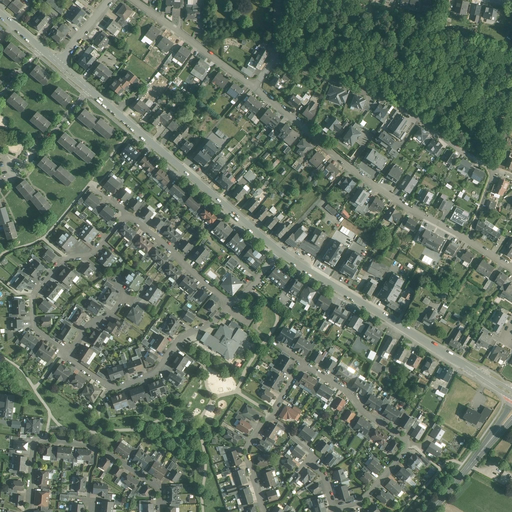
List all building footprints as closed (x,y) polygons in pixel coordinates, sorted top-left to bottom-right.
[(15,0),(14,0),(11,4),(9,7),(17,14),(23,6),(20,4),(20,3),(19,3),(15,0)] [(64,9),(63,8),(53,0),(47,0),(46,2),(61,15),(64,9)] [(435,0),(423,0),(423,5),(422,7),(429,9),(430,6),(434,7),(435,0)] [(465,14),(468,3),(458,1),(456,11),(460,12),(461,13),(465,14)] [(125,20),(132,11),(124,5),(117,14),(121,17),(125,20)] [(76,7),(72,13),(81,20),(83,18),(82,18),(85,14),(76,7)] [(196,19),(196,21),(197,21),(197,19),(200,19),(200,12),(201,12),(201,10),(192,10),(192,8),(187,8),(187,11),(185,12),(185,18),(185,19),(196,19)] [(487,8),(486,11),(484,18),(494,20),(495,15),(496,15),(497,10),(487,8)] [(43,12),(35,22),(32,25),(39,31),(50,19),(43,12)] [(72,13),(68,18),(72,22),(76,25),(79,21),(80,22),(81,20),(72,13)] [(124,26),(127,22),(125,20),(121,17),(119,21),(123,25),(124,26)] [(121,27),(117,23),(112,20),(105,28),(107,30),(107,31),(109,33),(110,32),(113,35),(117,30),(118,30),(121,27)] [(63,24),(61,26),(57,31),(57,30),(55,29),(53,32),(50,35),(59,43),(61,39),(62,39),(70,30),(63,24)] [(160,31),(155,27),(152,25),(145,36),(153,42),(160,31)] [(107,38),(101,34),(94,43),(99,47),(101,49),(103,46),(104,47),(109,40),(107,38)] [(164,37),(162,40),(157,46),(161,49),(162,48),(167,51),(166,53),(167,53),(173,44),(164,37)] [(4,49),(18,61),(25,52),(11,41),(4,49)] [(182,64),(190,53),(182,47),(176,54),(174,57),(174,58),(182,64)] [(271,51),(263,47),(261,51),(269,56),(271,51)] [(264,63),(269,56),(261,51),(256,58),(257,59),(264,63)] [(86,70),(94,60),(98,56),(93,52),(92,52),(90,54),(91,54),(86,59),(83,57),(81,59),(82,60),(79,64),(86,70)] [(173,52),(167,59),(171,62),(174,58),(174,57),(176,54),(173,52)] [(253,64),(260,68),(264,63),(257,59),(253,64)] [(209,66),(205,64),(203,63),(203,62),(200,60),(194,68),(199,72),(198,73),(202,76),(209,67),(209,66)] [(31,71),(44,83),(51,74),(38,63),(31,71)] [(93,73),(94,73),(105,82),(112,73),(101,63),(93,73)] [(249,65),(247,68),(254,73),(256,70),(249,65)] [(139,80),(130,73),(130,72),(129,72),(122,80),(120,78),(118,81),(116,80),(109,87),(118,95),(120,92),(122,93),(124,90),(126,91),(129,87),(130,88),(132,85),(133,85),(135,83),(136,84),(139,80)] [(202,81),(206,75),(207,74),(205,72),(202,75),(202,76),(202,75),(199,79),(202,81)] [(229,81),(224,77),(218,73),(213,80),(223,88),(229,81)] [(275,75),(271,83),(278,88),(283,80),(275,75)] [(241,90),(236,86),(233,84),(231,87),(231,89),(231,90),(229,90),(228,92),(228,93),(229,95),(231,94),(236,98),(239,94),(239,93),(241,90)] [(51,94),(65,105),(72,97),(58,86),(51,94)] [(340,101),(343,102),(344,102),(345,100),(340,98),(342,92),(338,91),(339,89),(331,87),(328,95),(331,96),(330,97),(334,99),(332,102),(339,104),(340,101)] [(7,99),(22,111),(29,102),(15,90),(7,99)] [(308,92),(303,98),(305,100),(307,98),(310,100),(313,96),(308,92)] [(235,103),(237,100),(241,96),(239,94),(236,98),(234,97),(232,100),(235,103)] [(302,101),(294,94),(289,101),(297,107),(302,101)] [(250,109),(257,100),(251,95),(244,103),(250,109)] [(362,98),(358,97),(358,98),(354,96),(351,105),(354,106),(354,107),(358,109),(358,108),(362,109),(365,100),(361,99),(362,98)] [(257,100),(250,109),(256,114),(264,104),(257,100)] [(312,120),(320,108),(317,106),(319,105),(313,100),(302,113),(312,120)] [(134,107),(136,109),(138,111),(139,111),(142,114),(148,108),(139,101),(134,107)] [(382,106),(380,104),(374,112),(382,118),(388,110),(385,108),(386,107),(383,105),(382,106)] [(93,126),(99,119),(86,108),(78,117),(91,128),(93,126)] [(260,117),(267,123),(276,113),(269,108),(260,117)] [(30,119),(44,131),(51,122),(38,110),(30,119)] [(155,126),(159,122),(166,114),(162,111),(162,110),(162,111),(158,115),(156,113),(149,121),(155,126)] [(257,124),(260,119),(252,113),(249,117),(257,124)] [(282,119),(276,113),(267,123),(274,129),(282,119)] [(170,118),(166,114),(159,122),(163,126),(167,122),(170,118)] [(397,134),(398,133),(404,124),(405,125),(405,124),(407,121),(398,114),(390,125),(389,125),(387,128),(393,132),(394,132),(397,134)] [(108,139),(116,130),(101,117),(99,119),(93,126),(108,139)] [(339,130),(342,127),(338,124),(339,122),(336,120),(336,119),(335,119),(332,117),(325,126),(332,131),(333,129),(337,132),(339,130)] [(176,128),(170,123),(167,127),(173,132),(176,128)] [(293,128),(286,123),(280,129),(282,130),(278,135),(284,139),(293,128)] [(179,133),(178,133),(176,132),(170,139),(176,144),(180,140),(182,137),(183,138),(190,130),(185,126),(179,133)] [(360,134),(350,127),(342,139),(344,141),(343,143),(347,146),(348,144),(351,146),(360,134)] [(291,144),(300,133),(293,128),(284,139),(291,144)] [(429,134),(421,128),(415,136),(422,141),(423,142),(429,134)] [(219,129),(215,133),(222,139),(226,135),(219,129)] [(74,149),(79,143),(65,131),(57,139),(71,151),(74,149)] [(389,139),(385,136),(381,134),(376,141),(387,149),(388,149),(389,148),(393,142),(389,139)] [(314,146),(303,137),(297,144),(300,147),(297,150),(304,157),(314,146)] [(430,143),(426,147),(439,157),(444,149),(439,145),(440,144),(433,139),(430,143)] [(185,142),(184,143),(182,142),(181,141),(180,141),(180,140),(176,144),(181,148),(185,143),(185,142)] [(209,140),(193,159),(205,169),(209,165),(207,163),(219,148),(209,140)] [(88,162),(96,153),(81,141),(79,143),(74,149),(88,162)] [(181,148),(186,153),(189,150),(190,150),(190,149),(193,146),(192,145),(191,144),(190,144),(187,142),(186,142),(185,143),(181,148)] [(120,152),(126,157),(131,151),(129,149),(128,143),(120,152)] [(132,146),(128,143),(129,149),(131,151),(133,152),(140,152),(136,149),(132,146)] [(392,148),(389,153),(396,158),(399,153),(392,148)] [(326,158),(318,150),(308,159),(317,167),(326,158)] [(376,162),(380,165),(380,166),(383,168),(385,165),(383,164),(386,160),(376,152),(372,150),(369,154),(367,153),(366,155),(373,160),(370,164),(371,165),(373,166),(376,162)] [(454,153),(450,151),(449,151),(447,150),(444,154),(447,155),(444,160),(451,165),(451,164),(457,156),(454,154),(454,153)] [(133,152),(131,151),(126,157),(131,162),(140,152),(133,152)] [(54,173),(59,167),(45,155),(37,163),(52,176),(54,173)] [(140,163),(145,167),(151,160),(146,155),(142,160),(140,163)] [(157,164),(151,160),(145,167),(150,172),(153,168),(157,164)] [(270,167),(272,170),(273,170),(274,169),(273,168),(279,162),(277,160),(270,167)] [(303,165),(297,160),(292,165),(298,171),(303,165)] [(467,173),(471,166),(471,164),(463,160),(459,168),(467,173)] [(213,178),(219,172),(218,171),(221,167),(216,162),(215,163),(212,167),(213,167),(207,174),(213,178)] [(329,171),(326,174),(332,180),(341,170),(332,162),(326,168),(329,171)] [(325,166),(322,163),(313,172),(317,175),(325,166)] [(54,173),(68,184),(75,176),(62,164),(59,167),(54,173)] [(403,172),(394,166),(386,177),(395,183),(403,172)] [(153,178),(155,175),(158,172),(153,168),(150,172),(148,174),(153,178)] [(155,175),(160,180),(167,173),(161,168),(158,172),(155,175)] [(472,177),(476,180),(480,182),(485,174),(476,169),(472,177)] [(256,176),(249,170),(243,177),(250,183),(256,176)] [(172,178),(167,173),(160,180),(166,185),(169,181),(172,178)] [(244,175),(241,173),(236,180),(238,182),(244,175)] [(226,177),(222,174),(216,181),(222,186),(228,179),(226,177)] [(233,184),(229,181),(233,177),(231,175),(228,179),(222,186),(227,191),(233,184)] [(418,181),(408,175),(401,187),(410,193),(418,181)] [(350,192),(357,183),(348,176),(346,179),(341,185),(350,192)] [(111,177),(104,186),(108,190),(115,181),(111,177)] [(30,197),(36,192),(25,178),(16,185),(27,199),(30,197)] [(504,195),(510,182),(500,178),(497,185),(495,184),(492,191),(504,195)] [(115,181),(108,190),(112,193),(119,184),(115,181)] [(169,181),(166,185),(164,188),(168,192),(171,189),(174,185),(169,181)] [(171,189),(176,194),(183,186),(178,181),(174,185),(171,189)] [(238,201),(242,196),(246,191),(240,185),(231,195),(238,201)] [(188,190),(183,186),(176,194),(181,198),(185,194),(188,190)] [(364,190),(360,187),(351,200),(355,203),(356,202),(361,206),(369,195),(363,191),(364,190)] [(36,192),(30,197),(42,212),(51,204),(39,189),(36,192)] [(130,194),(124,189),(118,196),(122,199),(124,201),(130,194)] [(433,195),(424,190),(421,196),(420,195),(418,199),(428,204),(433,195)] [(91,194),(85,202),(90,205),(96,198),(91,194)] [(185,194),(181,198),(179,201),(184,204),(186,202),(189,198),(185,194)] [(186,202),(191,206),(197,199),(192,194),(189,198),(186,202)] [(376,197),(370,207),(374,211),(377,208),(382,211),(387,203),(376,197)] [(96,198),(90,205),(94,209),(100,201),(96,198)] [(448,202),(440,198),(436,207),(443,211),(448,202)] [(141,204),(135,199),(129,206),(136,211),(141,204)] [(202,203),(197,199),(191,206),(196,211),(199,206),(202,203)] [(251,213),(253,210),(259,204),(253,199),(245,207),(251,213)] [(489,200),(485,210),(490,213),(494,202),(489,200)] [(339,211),(330,202),(326,207),(334,215),(339,211)] [(2,206),(0,207),(0,222),(0,223),(3,222),(10,220),(6,205),(2,206)] [(106,206),(100,214),(104,217),(111,210),(106,206)] [(199,206),(196,211),(194,213),(198,216),(200,214),(203,210),(199,206)] [(200,214),(206,219),(212,211),(206,206),(203,210),(200,214)] [(255,216),(261,221),(268,213),(266,211),(267,209),(264,206),(255,216)] [(399,222),(402,216),(397,213),(398,211),(390,206),(384,217),(392,221),(394,219),(399,222)] [(464,212),(457,208),(451,219),(457,223),(457,222),(463,225),(468,217),(463,214),(464,212)] [(153,214),(147,209),(141,215),(147,220),(153,214)] [(111,210),(104,217),(109,221),(115,213),(111,210)] [(340,213),(346,219),(350,216),(344,210),(340,213)] [(218,216),(212,211),(206,219),(211,224),(215,220),(218,216)] [(275,216),(273,219),(276,223),(279,220),(280,221),(284,217),(279,212),(275,216)] [(405,225),(415,231),(420,222),(410,216),(408,220),(405,225)] [(264,224),(264,225),(266,227),(267,227),(270,230),(276,223),(273,219),(270,217),(264,224)] [(164,223),(158,218),(158,219),(156,219),(155,221),(155,222),(153,225),(158,230),(159,229),(160,229),(162,226),(161,226),(164,223)] [(10,220),(3,222),(8,238),(19,235),(14,219),(10,220)] [(215,220),(211,224),(209,226),(214,230),(219,223),(215,220)] [(214,230),(219,234),(228,224),(222,220),(219,223),(214,230)] [(488,235),(492,228),(480,220),(477,229),(488,235)] [(89,242),(94,237),(99,231),(88,221),(83,227),(78,233),(89,242)] [(274,233),(276,235),(280,239),(288,230),(287,229),(291,225),(288,223),(286,225),(285,224),(284,226),(282,224),(274,233)] [(233,229),(228,224),(219,234),(225,239),(233,229)] [(131,229),(125,225),(120,232),(125,236),(131,229)] [(175,231),(169,227),(163,234),(169,238),(175,231)] [(427,246),(429,247),(436,234),(424,228),(416,242),(426,247),(427,246)] [(492,228),(488,235),(497,242),(502,234),(492,228)] [(136,233),(131,229),(125,236),(130,240),(136,233)] [(293,249),(295,246),(300,240),(301,241),(307,235),(308,233),(305,231),(304,232),(300,229),(294,236),(292,234),(285,242),(293,249)] [(319,247),(326,235),(317,229),(311,238),(309,241),(319,247)] [(76,240),(66,231),(63,235),(64,236),(61,240),(60,239),(57,242),(67,251),(71,247),(71,246),(72,245),(73,245),(76,240)] [(175,231),(169,238),(174,243),(180,236),(175,231)] [(228,242),(234,247),(242,237),(237,232),(228,242)] [(447,240),(436,234),(429,247),(435,250),(434,251),(440,254),(447,240)] [(300,240),(295,246),(300,249),(300,248),(315,257),(321,248),(319,247),(309,241),(311,238),(307,235),(301,241),(300,240)] [(141,237),(135,245),(140,249),(147,241),(141,237)] [(248,241),(242,237),(234,247),(239,252),(248,241)] [(329,250),(328,249),(322,259),(325,260),(324,262),(330,266),(331,264),(334,266),(340,256),(344,249),(343,248),(344,245),(335,240),(329,250)] [(447,249),(455,253),(461,245),(453,240),(447,249)] [(147,241),(140,249),(146,253),(152,245),(147,241)] [(185,241),(180,247),(186,252),(191,246),(185,241)] [(192,256),(196,260),(207,248),(202,244),(192,256)] [(243,256),(251,262),(259,252),(252,246),(243,256)] [(108,248),(103,255),(112,262),(117,256),(108,248)] [(210,251),(207,248),(196,260),(200,263),(210,251)] [(157,249),(151,256),(156,261),(162,254),(157,249)] [(465,252),(460,260),(469,266),(476,254),(469,250),(467,252),(465,252)] [(55,256),(48,251),(43,257),(50,262),(55,256)] [(266,258),(259,252),(251,262),(258,268),(266,258)] [(344,262),(338,271),(351,279),(357,269),(356,269),(362,258),(352,252),(346,263),(344,262)] [(162,254),(156,261),(162,265),(168,258),(162,254)] [(108,268),(112,262),(103,255),(98,260),(108,268)] [(225,264),(232,270),(238,263),(232,257),(225,264)] [(496,266),(484,259),(477,269),(490,276),(496,266)] [(45,268),(35,260),(30,265),(41,274),(41,273),(42,271),(43,271),(45,268)] [(367,271),(372,274),(380,278),(385,270),(377,266),(378,264),(373,261),(367,271)] [(93,269),(86,263),(80,270),(87,276),(93,269)] [(176,269),(171,264),(165,271),(170,276),(176,269)] [(41,274),(30,265),(26,271),(36,279),(38,276),(39,276),(40,274),(41,274)] [(282,288),(291,278),(277,266),(268,277),(282,288)] [(76,275),(66,267),(64,270),(64,269),(63,270),(64,270),(62,272),(72,280),(76,275)] [(176,269),(170,276),(175,280),(181,273),(176,269)] [(123,282),(135,291),(144,278),(132,270),(123,282)] [(72,280),(62,272),(61,272),(62,272),(60,274),(59,275),(60,275),(57,277),(67,286),(72,280)] [(509,277),(501,272),(495,282),(502,286),(508,277),(509,277)] [(233,295),(244,283),(231,273),(221,285),(233,295)] [(388,302),(386,305),(393,310),(397,304),(394,302),(401,290),(399,289),(404,281),(392,273),(388,280),(386,279),(377,295),(388,302)] [(29,281),(21,275),(17,280),(25,287),(26,285),(29,281)] [(144,282),(149,285),(153,280),(148,277),(144,282)] [(191,281),(186,277),(179,285),(185,290),(191,281)] [(511,282),(511,279),(508,277),(502,286),(500,289),(503,291),(504,290),(505,291),(511,282)] [(484,288),(490,291),(494,282),(488,279),(484,288)] [(25,287),(17,280),(12,285),(20,292),(22,289),(23,288),(24,288),(25,287)] [(191,281),(185,290),(190,294),(197,286),(191,281)] [(296,281),(289,291),(292,293),(291,294),(295,297),(303,285),(296,281)] [(61,288),(54,282),(49,288),(56,294),(61,288)] [(363,291),(370,296),(376,286),(368,282),(363,291)] [(144,297),(153,303),(154,301),(155,302),(161,294),(159,293),(161,291),(151,285),(144,297)] [(56,294),(49,288),(45,293),(52,299),(56,294)] [(116,294),(109,288),(105,294),(112,299),(116,294)] [(308,288),(302,298),(309,302),(315,292),(308,288)] [(207,295),(201,290),(196,297),(202,302),(207,295)] [(511,302),(511,298),(502,292),(498,299),(501,301),(503,297),(511,302)] [(112,299),(105,294),(101,300),(106,304),(106,303),(109,305),(112,299)] [(321,306),(327,297),(321,294),(319,299),(316,303),(321,306)] [(327,297),(321,306),(327,309),(332,300),(327,297)] [(86,307),(97,314),(102,307),(91,299),(86,307)] [(51,306),(44,300),(39,307),(46,312),(51,306)] [(212,301),(209,304),(208,304),(207,306),(207,307),(206,307),(212,312),(214,309),(215,310),(217,307),(218,306),(212,301)] [(397,304),(393,310),(400,314),(404,308),(397,304)] [(137,305),(134,309),(141,314),(144,310),(137,305)] [(337,305),(330,317),(336,321),(343,309),(337,305)] [(130,314),(128,316),(130,318),(129,319),(132,321),(133,320),(136,322),(137,320),(138,321),(141,317),(140,316),(141,314),(134,309),(133,308),(131,311),(129,313),(130,314)] [(86,314),(79,309),(75,315),(82,320),(86,314)] [(343,309),(336,321),(342,325),(349,313),(343,309)] [(504,325),(510,315),(499,309),(493,319),(498,321),(504,325)] [(433,319),(436,315),(437,313),(431,310),(428,316),(426,315),(422,322),(431,327),(435,320),(433,319)] [(195,317),(188,312),(183,319),(191,324),(195,317)] [(82,320),(75,315),(71,320),(79,326),(82,320)] [(362,320),(354,316),(348,325),(356,330),(362,320)] [(42,326),(46,326),(47,326),(49,326),(50,325),(50,318),(47,318),(45,318),(43,318),(42,319),(42,326)] [(110,322),(106,329),(116,336),(118,333),(119,334),(121,331),(123,332),(125,330),(126,331),(129,327),(123,323),(117,319),(113,325),(110,322)] [(180,324),(172,319),(168,325),(176,330),(180,324)] [(23,320),(11,320),(11,331),(16,330),(16,328),(23,328),(23,320)] [(249,335),(239,329),(241,327),(231,321),(227,327),(224,325),(222,327),(220,326),(213,337),(206,332),(200,340),(203,343),(202,344),(206,346),(207,344),(212,348),(211,349),(215,352),(216,350),(225,356),(224,358),(228,361),(229,359),(231,361),(234,356),(233,355),(239,347),(240,348),(243,344),(242,343),(244,339),(246,340),(249,335)] [(493,329),(499,331),(504,325),(498,321),(493,329)] [(75,331),(67,325),(63,331),(71,337),(75,331)] [(176,330),(168,325),(164,331),(172,336),(176,330)] [(375,340),(377,341),(382,333),(377,330),(374,328),(370,325),(364,334),(366,335),(364,338),(373,343),(375,340)] [(96,328),(93,333),(104,341),(108,335),(96,328)] [(280,340),(282,342),(290,331),(287,329),(286,329),(284,328),(281,332),(277,338),(280,340)] [(449,345),(456,349),(459,343),(456,341),(459,337),(462,332),(458,329),(453,339),(452,339),(449,344),(449,345)] [(71,337),(63,331),(59,337),(67,343),(71,337)] [(282,342),(285,344),(285,343),(288,345),(292,339),(295,335),(293,334),(293,333),(290,331),(282,342)] [(30,336),(26,333),(21,341),(24,343),(27,345),(32,337),(31,336),(30,336)] [(100,347),(104,341),(93,333),(89,339),(100,347)] [(493,340),(486,336),(482,334),(480,338),(479,339),(477,343),(487,349),(493,340)] [(168,341),(162,336),(160,335),(156,341),(165,347),(168,341)] [(389,353),(397,340),(390,335),(379,354),(383,356),(379,362),(386,366),(392,355),(389,353)] [(32,337),(27,345),(32,349),(38,341),(34,338),(34,337),(32,337)] [(294,348),(300,351),(306,341),(300,337),(299,340),(294,348)] [(464,339),(461,343),(461,344),(459,343),(456,349),(462,352),(469,341),(464,339)] [(165,347),(156,341),(152,346),(161,352),(165,347)] [(312,344),(306,341),(300,351),(306,355),(310,349),(312,344)] [(43,344),(36,354),(38,355),(38,357),(41,359),(49,348),(46,346),(43,344)] [(395,356),(402,360),(408,351),(408,350),(401,345),(395,356)] [(93,352),(84,346),(82,350),(81,350),(80,351),(89,357),(93,352)] [(509,353),(501,348),(497,346),(490,358),(496,362),(499,358),(505,361),(509,353)] [(49,348),(41,359),(45,361),(46,361),(48,362),(54,352),(51,350),(52,350),(49,348)] [(145,358),(154,364),(159,356),(149,350),(145,358)] [(315,350),(311,358),(318,363),(321,359),(323,355),(315,350)] [(367,358),(373,360),(376,353),(370,350),(367,358)] [(89,357),(80,351),(79,352),(80,353),(77,357),(79,359),(79,358),(86,363),(89,357)] [(408,351),(402,360),(405,362),(406,361),(409,362),(413,356),(410,354),(411,353),(408,351)] [(409,362),(418,367),(423,358),(415,353),(413,356),(409,362)] [(119,364),(126,362),(124,354),(120,355),(121,360),(118,361),(119,364)] [(188,360),(179,354),(177,358),(176,358),(175,360),(184,366),(188,360)] [(286,355),(282,362),(292,368),(296,361),(289,357),(286,355)] [(431,374),(439,361),(430,356),(423,369),(431,374)] [(329,358),(323,367),(331,372),(337,363),(329,358)] [(143,369),(139,359),(133,362),(136,372),(143,369)] [(184,366),(175,360),(174,361),(172,365),(180,371),(184,366)] [(136,372),(133,362),(126,364),(130,374),(136,372)] [(289,374),(292,368),(282,362),(278,368),(282,370),(289,374)] [(60,364),(54,374),(56,376),(55,377),(58,379),(66,367),(63,366),(60,364)] [(271,370),(274,371),(279,374),(282,370),(278,368),(274,365),(271,370)] [(335,374),(342,378),(347,369),(340,365),(335,374)] [(439,376),(448,381),(455,370),(446,365),(443,368),(441,372),(439,376)] [(124,375),(120,366),(114,368),(118,378),(119,378),(119,377),(124,375)] [(66,367),(58,379),(59,378),(64,381),(71,371),(68,369),(66,367)] [(118,378),(114,368),(107,370),(111,380),(115,378),(116,379),(118,378)] [(354,373),(347,369),(342,378),(349,382),(354,373)] [(274,371),(270,378),(281,385),(285,378),(279,374),(274,371)] [(300,382),(306,385),(311,376),(305,372),(302,378),(300,382)] [(78,373),(72,382),(80,388),(86,380),(78,373)] [(181,380),(171,373),(167,379),(177,386),(181,380)] [(318,379),(311,376),(306,385),(312,389),(315,384),(318,379)] [(351,387),(358,391),(363,381),(357,377),(355,380),(351,387)] [(278,390),(281,385),(270,378),(267,383),(271,386),(278,390)] [(161,380),(155,383),(159,394),(165,392),(161,380)] [(262,388),(265,389),(270,392),(271,389),(270,389),(271,386),(267,383),(264,381),(262,384),(264,385),(262,388)] [(369,384),(363,381),(358,391),(364,394),(366,390),(369,384)] [(371,382),(369,384),(366,390),(369,392),(374,383),(371,382)] [(159,394),(155,383),(148,385),(152,396),(159,394)] [(317,392),(323,395),(328,387),(322,383),(320,387),(317,392)] [(315,384),(312,389),(310,392),(315,395),(317,392),(320,387),(315,384)] [(92,385),(85,394),(90,397),(90,400),(93,402),(101,391),(92,385)] [(142,387),(136,389),(139,399),(145,396),(142,387)] [(334,390),(328,387),(323,395),(329,399),(331,395),(334,390)] [(445,395),(448,389),(442,387),(440,392),(445,395)] [(136,389),(130,391),(133,401),(139,399),(136,389)] [(261,396),(270,401),(274,394),(270,392),(265,389),(261,396)] [(0,406),(0,416),(12,418),(14,396),(1,394),(0,406)] [(128,405),(124,394),(118,396),(122,407),(128,405)] [(331,395),(329,399),(326,403),(330,405),(334,397),(331,395)] [(366,404),(371,407),(377,398),(371,395),(366,404)] [(118,396),(111,398),(115,409),(122,407),(118,396)] [(346,401),(338,396),(333,405),(341,410),(344,405),(346,401)] [(371,407),(377,411),(383,402),(377,398),(371,407)] [(247,416),(255,420),(259,413),(252,409),(253,407),(248,404),(243,413),(247,416)] [(293,408),(286,404),(279,416),(286,420),(288,418),(290,419),(291,417),(297,421),(303,411),(294,406),(293,408)] [(388,418),(394,408),(388,405),(382,414),(388,418)] [(489,417),(492,411),(485,407),(481,415),(482,415),(479,421),(483,423),(487,417),(489,417)] [(388,418),(393,422),(400,412),(394,408),(388,418)] [(481,415),(477,413),(477,412),(474,410),(474,411),(469,408),(464,417),(466,418),(468,419),(468,420),(472,422),(477,424),(479,421),(482,415),(481,415)] [(356,413),(349,409),(343,418),(350,423),(353,418),(356,413)] [(237,417),(241,419),(245,421),(247,416),(243,413),(239,411),(237,413),(239,414),(237,417)] [(353,428),(359,431),(366,420),(360,416),(358,420),(353,428)] [(399,425),(403,427),(408,419),(404,416),(399,425)] [(353,418),(350,423),(349,425),(353,428),(358,420),(353,418)] [(40,420),(35,420),(31,420),(31,419),(27,419),(26,432),(30,432),(34,432),(34,433),(38,433),(40,420)] [(236,427),(247,434),(252,425),(245,421),(241,419),(236,427)] [(403,427),(407,430),(413,422),(408,419),(403,427)] [(12,420),(11,427),(20,428),(21,421),(12,420)] [(373,424),(366,420),(359,431),(366,435),(369,431),(373,424)] [(272,422),(268,429),(276,434),(281,427),(277,425),(272,422)] [(299,434),(304,437),(311,429),(306,425),(304,427),(299,434)] [(418,440),(424,430),(418,426),(412,436),(418,440)] [(430,435),(438,440),(444,431),(437,426),(430,435)] [(371,437),(377,441),(382,432),(376,428),(373,433),(371,437)] [(224,437),(237,444),(241,436),(229,429),(224,437)] [(273,439),(276,434),(268,429),(265,434),(268,436),(273,439)] [(317,433),(311,429),(304,437),(310,442),(313,438),(313,437),(317,433)] [(389,436),(382,432),(377,441),(384,445),(386,441),(389,436)] [(265,441),(269,444),(273,445),(276,440),(273,439),(268,436),(265,441)] [(261,439),(257,446),(265,451),(269,444),(265,441),(261,439)] [(391,444),(388,449),(396,453),(402,444),(394,439),(391,444)] [(324,440),(318,447),(325,453),(329,449),(331,446),(324,440)] [(28,442),(15,441),(14,449),(27,450),(28,442)] [(116,450),(121,454),(127,445),(122,441),(119,444),(116,450)] [(386,441),(384,445),(381,449),(386,452),(388,449),(391,444),(386,441)] [(441,449),(432,443),(427,450),(436,457),(441,449)] [(43,455),(51,456),(52,452),(52,446),(44,445),(43,455)] [(133,449),(127,445),(121,454),(127,458),(129,454),(133,449)] [(135,446),(133,449),(129,454),(132,456),(138,448),(135,446)] [(301,458),(306,452),(297,446),(292,452),(296,455),(297,455),(301,458)] [(72,448),(64,447),(63,457),(71,458),(71,453),(72,448)] [(130,460),(137,465),(145,453),(138,448),(132,456),(130,460)] [(226,453),(229,460),(240,456),(238,449),(226,453)] [(16,455),(16,463),(26,464),(27,456),(21,455),(22,453),(13,452),(12,454),(16,455)] [(154,455),(152,457),(149,462),(151,464),(153,460),(155,462),(155,461),(161,453),(159,452),(156,456),(154,455)] [(339,458),(331,452),(328,457),(325,460),(332,466),(339,458)] [(152,457),(145,453),(137,465),(144,469),(149,462),(152,457)] [(415,453),(411,458),(418,464),(422,459),(420,457),(415,453)] [(259,456),(258,465),(267,466),(268,457),(272,457),(272,454),(263,454),(263,456),(259,456)] [(423,454),(420,457),(422,459),(428,464),(430,461),(423,454)] [(112,461),(104,456),(98,464),(107,470),(110,466),(112,461)] [(242,463),(240,456),(229,460),(231,467),(229,467),(230,469),(235,468),(234,465),(242,463)] [(291,470),(296,463),(293,460),(289,457),(284,464),(291,470)] [(414,469),(418,464),(411,458),(407,462),(414,469)] [(367,466),(377,474),(383,466),(379,463),(373,459),(367,466)] [(148,472),(154,476),(162,466),(155,461),(155,462),(148,472)] [(172,472),(174,469),(175,470),(178,465),(173,461),(168,469),(172,472)] [(25,470),(26,464),(16,463),(15,469),(10,469),(10,471),(19,472),(19,470),(25,470)] [(125,470),(117,465),(112,472),(119,477),(121,475),(125,470)] [(168,470),(162,466),(154,476),(160,480),(168,470)] [(261,474),(264,481),(275,478),(272,470),(277,469),(276,466),(267,469),(268,472),(261,474)] [(403,466),(396,474),(405,481),(410,475),(411,474),(407,469),(403,466)] [(233,474),(235,479),(246,476),(243,467),(232,471),(232,469),(222,472),(223,477),(233,474)] [(312,481),(317,475),(307,467),(302,474),(298,478),(305,483),(309,479),(312,481)] [(344,468),(333,471),(336,481),(341,479),(346,478),(344,468)] [(38,470),(37,479),(48,480),(49,471),(56,472),(56,469),(47,469),(47,471),(38,470)] [(172,472),(169,477),(177,482),(182,475),(175,470),(174,469),(172,472)] [(368,484),(374,478),(368,473),(366,471),(361,478),(368,484)] [(122,482),(128,485),(134,476),(129,472),(125,477),(122,482)] [(298,478),(302,474),(298,472),(292,480),(296,482),(298,478)] [(121,475),(119,477),(116,483),(120,485),(122,482),(125,477),(121,475)] [(140,480),(134,476),(128,485),(134,489),(136,486),(140,480)] [(248,482),(246,476),(235,479),(236,484),(227,487),(228,492),(238,489),(237,486),(248,482)] [(277,484),(275,478),(264,481),(265,488),(273,485),(274,487),(283,485),(282,482),(277,484)] [(48,486),(48,480),(37,479),(37,485),(42,485),(41,489),(44,489),(50,489),(51,486),(48,486)] [(386,485),(397,495),(403,488),(399,485),(392,479),(386,485)] [(18,490),(24,490),(25,481),(13,480),(12,489),(18,490)] [(316,494),(323,488),(318,481),(315,483),(311,486),(316,494)] [(100,483),(99,494),(105,494),(108,495),(109,484),(100,483)] [(401,483),(399,485),(403,488),(406,491),(408,489),(401,483)] [(153,489),(145,484),(143,487),(140,491),(148,496),(153,489)] [(336,487),(337,493),(348,490),(347,484),(343,485),(336,487)] [(136,486),(134,489),(131,494),(134,496),(136,494),(137,495),(140,491),(143,487),(141,485),(139,488),(136,486)] [(167,486),(167,494),(178,494),(178,486),(167,486)] [(270,501),(279,498),(276,487),(270,489),(270,491),(267,492),(270,501)] [(239,493),(241,498),(252,494),(250,488),(238,491),(238,489),(228,492),(229,496),(239,493)] [(36,491),(36,499),(49,500),(50,492),(50,489),(44,489),(43,492),(36,491)] [(350,496),(348,490),(337,493),(339,499),(350,496)] [(377,497),(385,504),(391,497),(387,493),(383,490),(377,497)] [(389,492),(387,493),(391,497),(394,500),(396,498),(389,492)] [(13,503),(22,504),(23,495),(17,494),(14,494),(13,503)] [(254,501),(252,494),(241,498),(243,504),(239,506),(240,508),(248,505),(247,503),(254,501)] [(312,500),(314,507),(325,504),(323,497),(317,499),(312,500)] [(48,509),(49,500),(36,499),(35,504),(42,505),(42,509),(48,509)] [(102,508),(113,509),(114,501),(102,500),(102,508)] [(74,502),(73,511),(83,511),(84,511),(85,503),(74,502)] [(381,511),(374,503),(368,508),(371,511),(381,511)]
